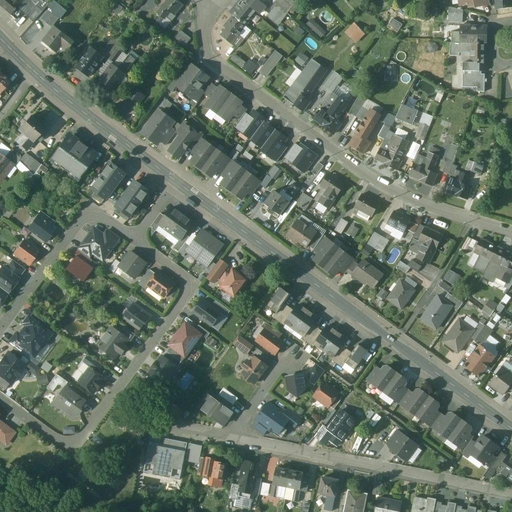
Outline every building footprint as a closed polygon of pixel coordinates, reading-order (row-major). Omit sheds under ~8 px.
[(0,0),(0,6),(15,19),(21,12),(33,22),(49,4),(47,2),(44,0),(0,0)] [(185,5),(177,0),(167,0),(163,5),(172,12),(176,15),(185,5)] [(244,2),(241,0),(240,0),(234,8),(237,11),(233,16),(246,26),(257,13),(257,12),(244,2)] [(265,7),(256,0),(241,0),(244,2),(257,12),(257,13),(259,15),(265,7)] [(296,3),(292,0),(274,0),(273,2),(274,2),(288,14),(296,3)] [(496,0),(498,11),(511,8),(511,7),(510,0),(496,0)] [(288,14),(274,2),(269,7),(272,10),(269,14),(281,23),(288,14)] [(172,12),(165,6),(159,13),(166,19),(172,12)] [(463,11),(449,7),(449,22),(463,23),(463,11)] [(54,14),(46,23),(51,27),(52,26),(59,18),(54,14)] [(246,26),(233,16),(224,26),(229,30),(237,37),(239,35),(246,26)] [(313,19),(308,24),(323,38),(328,32),(313,19)] [(346,32),(358,43),(368,33),(355,22),(346,32)] [(470,25),(462,25),(462,35),(469,35),(469,44),(486,44),(487,27),(478,27),(478,28),(470,28),(470,25)] [(54,27),(42,42),(52,49),(51,50),(53,52),(60,43),(68,49),(73,43),(54,27)] [(239,35),(237,37),(229,30),(223,37),(237,49),(244,39),(239,35)] [(181,31),(173,41),(183,48),(191,39),(181,31)] [(120,43),(113,37),(104,48),(111,54),(116,48),(120,43)] [(469,44),(465,44),(462,43),(450,43),(450,56),(459,56),(459,48),(471,48),(470,63),(461,63),(461,67),(463,67),(463,71),(485,71),(485,44),(486,44),(469,44)] [(88,48),(82,55),(84,57),(80,61),(78,60),(74,66),(87,76),(100,60),(98,59),(101,57),(100,54),(90,47),(88,48)] [(111,54),(108,58),(113,62),(114,63),(122,52),(116,48),(111,54)] [(122,52),(114,63),(113,62),(111,65),(124,75),(137,58),(130,52),(127,56),(122,52)] [(303,66),(310,58),(303,52),(296,60),(303,66)] [(108,58),(97,72),(102,75),(111,64),(111,65),(113,62),(108,58)] [(312,59),(283,98),(291,103),(303,112),(311,102),(306,98),(326,70),(312,59)] [(253,75),(257,69),(246,60),(242,65),(253,75)] [(273,66),(267,62),(259,72),(265,77),(273,66)] [(111,65),(111,64),(102,75),(98,80),(104,84),(104,86),(104,88),(104,89),(105,91),(107,91),(108,92),(110,91),(111,90),(124,75),(111,65)] [(183,78),(177,86),(194,99),(200,90),(209,78),(192,66),(183,78)] [(485,71),(463,71),(462,92),(484,92),(485,71)] [(335,72),(324,87),(332,93),(343,78),(335,72)] [(0,74),(0,93),(9,83),(0,74)] [(168,89),(173,92),(177,86),(183,78),(178,75),(168,89)] [(219,89),(212,84),(205,93),(204,94),(211,99),(219,89)] [(211,99),(206,106),(217,114),(231,95),(221,87),(219,89),(211,99)] [(143,97),(134,89),(126,99),(136,107),(143,97)] [(205,93),(200,90),(194,99),(193,99),(198,103),(204,94),(205,93)] [(339,98),(332,93),(327,100),(334,105),(339,98)] [(368,98),(360,94),(349,113),(356,117),(362,107),(362,108),(365,104),(368,98)] [(231,95),(217,114),(228,122),(240,105),(242,103),(231,95)] [(334,105),(327,100),(313,120),(333,134),(341,124),(336,120),(348,104),(339,98),(334,105)] [(240,105),(233,115),(240,120),(245,113),(247,110),(240,105)] [(410,109),(402,105),(396,118),(412,125),(416,115),(409,113),(410,109)] [(366,117),(369,112),(362,108),(362,107),(356,117),(363,122),(366,117)] [(254,110),(250,116),(239,132),(251,141),(264,122),(267,119),(254,110)] [(366,117),(376,123),(380,116),(371,110),(369,112),(366,117)] [(396,118),(384,112),(380,122),(384,124),(377,136),(384,140),(388,132),(396,118)] [(234,128),(239,132),(250,116),(245,113),(240,120),(234,128)] [(164,119),(157,114),(155,114),(142,133),(158,145),(170,128),(174,123),(168,119),(164,119)] [(44,128),(30,116),(18,130),(32,142),(35,138),(39,141),(44,135),(40,132),(44,128)] [(376,123),(366,117),(363,122),(356,134),(357,135),(350,146),(364,154),(371,142),(366,139),(376,123)] [(189,126),(184,122),(176,132),(181,136),(187,127),(188,128),(189,126)] [(264,122),(251,141),(263,149),(276,130),(264,122)] [(421,123),(415,137),(424,141),(430,127),(421,123)] [(188,128),(187,127),(181,136),(169,152),(172,154),(173,154),(176,157),(177,157),(179,159),(191,143),(197,134),(196,133),(188,128)] [(170,128),(160,142),(166,146),(176,132),(170,128)] [(261,151),(273,159),(284,145),(288,139),(276,130),(263,149),(261,151)] [(203,136),(197,132),(196,133),(197,134),(191,143),(195,146),(201,139),(203,136)] [(408,141),(388,132),(384,140),(380,148),(374,160),(397,171),(406,152),(403,151),(408,141)] [(59,151),(56,156),(53,160),(61,166),(61,167),(65,171),(84,146),(71,136),(60,151),(59,151)] [(195,146),(194,149),(198,152),(206,142),(201,139),(195,146)] [(216,150),(206,142),(198,152),(191,162),(194,165),(201,171),(216,150)] [(284,158),(289,161),(300,147),(295,143),(284,158)] [(288,148),(284,145),(273,159),(277,162),(288,148)] [(301,145),(300,147),(289,161),(304,173),(317,156),(301,145)] [(458,147),(453,145),(450,155),(455,157),(458,147)] [(96,155),(84,146),(65,171),(70,174),(71,173),(79,179),(82,175),(82,176),(86,171),(85,170),(96,155)] [(440,151),(431,147),(429,153),(437,156),(440,151)] [(21,159),(10,150),(4,159),(12,165),(15,168),(19,162),(21,159)] [(226,157),(216,150),(201,171),(208,176),(208,175),(212,177),(219,167),(226,157)] [(30,157),(26,153),(21,159),(19,162),(23,165),(30,157)] [(426,160),(417,156),(409,176),(432,187),(437,175),(432,172),(438,157),(437,156),(429,153),(426,160)] [(4,159),(0,155),(0,181),(12,165),(4,159)] [(450,155),(449,155),(443,172),(449,175),(452,165),(455,157),(450,155)] [(34,161),(30,157),(23,165),(27,169),(34,161)] [(231,161),(226,157),(219,167),(224,171),(231,161)] [(34,161),(27,169),(34,175),(41,166),(34,161)] [(231,161),(224,171),(229,174),(236,164),(231,161)] [(483,166),(469,161),(466,170),(471,172),(480,175),(483,166)] [(324,167),(319,163),(312,172),(317,176),(324,167)] [(38,171),(45,175),(49,168),(42,164),(38,171)] [(125,174),(111,164),(92,190),(106,200),(113,191),(112,191),(118,182),(119,183),(125,174)] [(246,172),(236,164),(229,174),(221,184),(224,187),(224,188),(231,193),(246,172)] [(449,175),(448,178),(452,179),(457,167),(452,165),(449,175)] [(293,179),(280,170),(274,178),(287,188),(293,179)] [(257,179),(246,172),(231,193),(238,198),(239,197),(242,200),(249,190),(257,179)] [(452,179),(448,178),(444,191),(467,200),(472,188),(466,186),(470,176),(460,172),(457,181),(452,179)] [(345,184),(329,174),(320,186),(326,191),(336,197),(345,184)] [(261,183),(257,179),(249,190),(254,193),(261,183)] [(129,191),(123,199),(122,198),(116,207),(130,218),(149,192),(135,181),(128,190),(129,191)] [(292,184),(285,194),(282,191),(279,195),(290,203),(299,190),(292,184)] [(279,195),(274,191),(262,207),(278,219),(290,203),(279,195)] [(336,197),(326,191),(319,203),(328,209),(336,197)] [(379,203),(362,194),(355,208),(372,217),(379,203)] [(307,196),(300,207),(305,211),(313,199),(307,196)] [(183,215),(172,208),(165,217),(160,225),(170,232),(183,215)] [(411,220),(394,211),(387,225),(404,234),(411,220)] [(55,222),(41,212),(37,217),(52,227),(55,222)] [(160,214),(150,228),(155,232),(160,225),(165,217),(160,214)] [(193,223),(183,215),(170,232),(180,240),(185,234),(193,223)] [(52,227),(37,217),(28,229),(45,243),(55,230),(52,227)] [(348,223),(342,219),(335,230),(341,234),(348,223)] [(315,233),(297,221),(296,224),(293,224),(292,226),(293,228),(288,235),(294,240),(293,241),(298,245),(299,243),(306,247),(307,245),(315,234),(315,233)] [(352,225),(348,235),(357,238),(360,228),(352,225)] [(425,227),(420,225),(412,238),(419,241),(425,228),(425,227)] [(443,236),(425,227),(425,228),(419,241),(424,243),(436,250),(443,236)] [(94,228),(82,245),(92,253),(103,261),(116,243),(114,242),(113,242),(104,236),(94,228)] [(214,237),(204,230),(191,247),(187,253),(196,261),(214,237)] [(324,235),(317,230),(315,233),(315,234),(307,245),(314,250),(316,247),(323,236),(324,235)] [(120,240),(108,231),(104,236),(113,242),(114,242),(116,243),(117,244),(120,240)] [(382,237),(374,232),(367,244),(375,248),(377,245),(382,237)] [(185,234),(180,240),(174,248),(179,252),(186,243),(190,238),(185,234)] [(323,236),(316,247),(321,251),(322,251),(330,241),(323,236)] [(224,245),(214,237),(196,261),(206,268),(211,262),(224,245)] [(468,237),(461,250),(466,252),(473,240),(468,237)] [(497,247),(481,239),(474,252),(481,255),(491,260),(497,248),(497,247)] [(38,252),(23,241),(14,254),(29,265),(38,252)] [(339,249),(330,241),(322,251),(321,251),(314,261),(317,263),(316,264),(323,269),(339,249)] [(186,243),(179,252),(184,256),(187,253),(191,247),(186,243)] [(436,250),(424,243),(416,258),(429,264),(436,250)] [(384,249),(377,245),(375,248),(382,253),(384,249)] [(92,253),(82,246),(79,251),(89,258),(92,253)] [(511,255),(497,248),(491,260),(484,273),(482,277),(494,283),(496,279),(507,284),(511,276),(511,274),(511,255)] [(339,249),(323,269),(330,275),(331,274),(334,277),(342,267),(341,267),(349,257),(339,249)] [(79,251),(78,250),(74,255),(77,256),(89,265),(92,261),(89,258),(79,251)] [(131,251),(119,267),(124,271),(123,273),(128,277),(130,275),(135,279),(146,263),(131,251)] [(491,260),(481,255),(474,268),(484,273),(491,260)] [(67,269),(67,270),(84,282),(94,269),(89,265),(77,256),(74,260),(67,269)] [(349,257),(341,267),(342,267),(347,271),(354,262),(354,261),(349,257)] [(72,258),(65,268),(67,269),(74,260),(72,258)] [(25,270),(12,260),(4,270),(18,280),(25,270)] [(121,264),(116,260),(109,270),(114,273),(121,264)] [(228,266),(220,260),(216,266),(209,274),(207,278),(211,281),(217,274),(220,276),(228,266)] [(421,267),(411,260),(407,266),(410,268),(417,273),(421,267)] [(407,266),(400,261),(396,267),(406,274),(410,268),(407,266)] [(204,271),(209,274),(216,266),(211,262),(206,268),(204,271)] [(354,262),(346,272),(351,275),(355,272),(354,271),(358,265),(354,262)] [(381,278),(361,262),(358,265),(354,271),(355,272),(358,275),(357,277),(372,289),(381,278)] [(4,270),(2,267),(0,269),(0,288),(7,294),(18,280),(4,270)] [(247,279),(233,268),(230,272),(227,270),(220,279),(223,281),(220,286),(234,297),(247,279)] [(149,270),(138,284),(145,290),(148,286),(148,285),(155,275),(149,270)] [(457,285),(462,275),(451,270),(446,280),(457,285)] [(155,275),(148,285),(148,286),(165,298),(175,284),(158,272),(155,275)] [(415,290),(401,280),(387,299),(401,310),(415,290)] [(445,280),(441,287),(451,293),(456,285),(445,280)] [(290,295),(281,288),(267,306),(276,313),(277,314),(284,304),(290,295)] [(462,303),(448,293),(443,300),(452,306),(457,310),(462,303)] [(146,305),(131,294),(128,299),(134,304),(142,310),(146,305)] [(443,300),(438,296),(422,319),(437,329),(452,306),(443,300)] [(212,306),(203,300),(193,313),(212,326),(221,314),(221,313),(212,306)] [(230,311),(216,301),(212,306),(221,313),(221,314),(226,317),(230,311)] [(497,306),(490,301),(483,312),(490,317),(497,306)] [(142,310),(134,304),(129,310),(127,309),(121,317),(139,331),(143,325),(145,323),(146,324),(152,317),(142,310)] [(289,307),(284,304),(277,314),(276,313),(273,318),(279,322),(289,307)] [(308,312),(299,305),(294,311),(285,323),(286,324),(295,330),(308,312)] [(289,307),(279,322),(285,326),(286,324),(285,323),(294,311),(289,307)] [(308,312),(295,330),(303,336),(304,337),(313,325),(317,318),(308,312)] [(15,332),(7,343),(13,348),(19,353),(22,349),(35,359),(53,335),(27,316),(20,325),(24,327),(18,335),(15,332)] [(474,329),(459,319),(443,343),(458,353),(468,337),(474,329)] [(474,329),(468,337),(474,341),(482,329),(485,325),(479,321),(474,329)] [(195,330),(186,323),(169,346),(171,347),(185,358),(202,335),(195,330)] [(282,334),(269,324),(265,329),(278,339),(282,334)] [(313,325),(304,337),(303,336),(301,338),(307,343),(318,328),(313,325)] [(210,334),(199,326),(195,330),(202,335),(207,339),(210,334)] [(337,333),(328,326),(323,332),(314,344),(315,345),(323,351),(337,333)] [(111,327),(98,346),(101,348),(99,350),(100,353),(103,356),(106,355),(108,353),(115,358),(119,353),(121,355),(127,348),(124,346),(128,341),(128,340),(120,333),(111,327)] [(135,335),(124,327),(120,333),(128,340),(128,341),(130,342),(135,335)] [(318,328),(307,343),(313,347),(315,345),(314,344),(323,332),(318,328)] [(278,339),(265,329),(257,341),(275,355),(284,343),(278,339)] [(474,341),(474,342),(480,347),(490,335),(482,329),(474,341)] [(337,333),(323,351),(332,357),(333,358),(342,346),(346,339),(337,333)] [(253,346),(239,335),(233,343),(247,354),(253,346)] [(352,353),(345,363),(354,370),(368,351),(358,344),(352,353)] [(342,346),(333,358),(332,357),(330,360),(336,364),(347,349),(342,346)] [(185,358),(171,347),(167,352),(181,362),(182,362),(185,358)] [(485,350),(480,347),(467,364),(466,364),(465,364),(464,365),(464,367),(466,368),(467,368),(467,367),(478,376),(478,378),(479,378),(480,378),(481,377),(481,376),(495,358),(487,352),(487,351),(485,349),(485,350)] [(19,353),(13,348),(9,354),(19,361),(23,355),(19,353)] [(347,349),(336,364),(342,368),(345,363),(352,353),(347,349)] [(181,362),(167,352),(163,357),(176,367),(177,369),(181,362)] [(8,353),(0,362),(0,376),(10,383),(11,384),(25,365),(19,361),(9,354),(8,353)] [(103,366),(88,356),(83,363),(90,368),(98,373),(103,366)] [(163,357),(162,357),(158,363),(157,362),(152,368),(153,369),(149,375),(149,376),(159,383),(162,385),(167,379),(168,380),(173,374),(171,373),(176,367),(163,357)] [(251,364),(247,361),(243,367),(246,370),(242,375),(254,384),(266,367),(255,358),(251,364)] [(316,364),(307,375),(310,382),(315,386),(325,371),(316,364)] [(376,367),(367,380),(372,384),(381,371),(376,367)] [(397,373),(388,367),(384,367),(381,371),(372,384),(383,392),(397,373)] [(98,373),(90,368),(85,375),(82,376),(80,380),(80,382),(79,383),(93,394),(97,389),(98,390),(102,384),(101,383),(105,378),(98,373)] [(505,374),(499,369),(489,383),(503,395),(510,386),(511,383),(511,375),(507,372),(505,374)] [(405,380),(397,373),(383,392),(394,399),(403,387),(406,383),(405,380)] [(68,383),(57,375),(53,380),(59,384),(64,388),(68,383)] [(10,383),(0,376),(0,387),(4,390),(10,383)] [(159,383),(149,376),(146,380),(155,388),(159,383)] [(303,376),(287,378),(289,391),(298,397),(305,388),(303,376)] [(53,380),(47,388),(53,392),(59,384),(53,380)] [(339,393),(324,383),(314,397),(328,407),(337,395),(339,393)] [(409,391),(403,387),(394,399),(399,403),(409,391)] [(236,404),(240,398),(225,388),(221,394),(236,404)] [(84,402),(66,389),(56,403),(63,408),(63,410),(64,411),(65,412),(67,412),(69,412),(74,416),(80,415),(79,409),(84,402)] [(429,397),(420,390),(416,391),(414,395),(405,407),(415,415),(429,397)] [(409,391),(399,403),(405,407),(414,395),(409,391)] [(215,400),(209,395),(205,399),(206,400),(200,408),(204,411),(208,415),(209,414),(224,425),(233,412),(230,410),(215,400)] [(233,405),(219,395),(215,400),(230,410),(233,405)] [(337,395),(329,406),(334,410),(342,399),(337,395)] [(438,403),(429,397),(415,415),(426,423),(436,411),(438,407),(438,403)] [(284,413),(268,402),(260,414),(259,414),(259,415),(255,421),(258,424),(267,431),(272,434),(274,431),(279,435),(287,423),(290,419),(291,419),(284,413)] [(302,418),(288,408),(284,413),(291,419),(290,419),(298,425),(302,418)] [(342,410),(327,430),(334,435),(341,440),(356,420),(342,410)] [(441,414),(436,411),(426,423),(432,427),(441,414)] [(441,414),(432,427),(437,431),(446,418),(441,414)] [(452,414),(449,415),(446,418),(437,431),(448,439),(461,420),(452,414)] [(298,425),(290,419),(287,423),(295,429),(298,425)] [(470,427),(461,420),(448,439),(459,447),(468,434),(471,430),(470,427)] [(145,432),(130,421),(126,426),(141,437),(145,432)] [(14,433),(0,422),(0,440),(5,445),(14,433)] [(267,431),(258,424),(254,429),(264,436),(267,431)] [(327,430),(323,427),(315,437),(327,445),(330,441),(334,435),(327,430)] [(401,434),(396,431),(387,443),(391,447),(401,434)] [(417,446),(401,434),(391,447),(390,449),(406,460),(417,446)] [(473,438),(468,434),(459,447),(464,451),(472,440),(473,438)] [(341,440),(334,435),(330,441),(337,446),(341,440)] [(187,443),(151,436),(149,445),(185,452),(187,443)] [(497,447),(482,436),(477,444),(470,453),(470,454),(485,464),(492,454),(497,447)] [(464,451),(461,454),(467,458),(470,454),(470,453),(477,444),(472,440),(464,451)] [(185,452),(149,445),(145,463),(154,465),(152,474),(171,478),(173,469),(182,471),(185,452)] [(497,458),(491,466),(498,471),(508,457),(501,452),(497,458)] [(492,454),(485,464),(490,468),(491,466),(497,458),(492,454)] [(511,479),(511,457),(509,455),(508,457),(498,471),(511,480),(511,479)] [(207,459),(201,458),(198,474),(203,476),(207,459)] [(216,460),(207,458),(207,459),(203,476),(211,477),(212,477),(215,462),(216,460)] [(259,464),(244,461),(241,477),(250,479),(255,480),(255,479),(256,479),(259,464)] [(229,464),(215,462),(212,477),(222,480),(226,481),(229,464)] [(154,465),(145,463),(144,472),(152,474),(154,465)] [(289,471),(276,468),(273,484),(286,487),(289,471)] [(182,471),(173,469),(171,478),(180,479),(182,471)] [(303,474),(289,471),(286,487),(300,489),(302,477),(303,474)] [(212,477),(211,477),(210,485),(221,487),(222,480),(212,477)] [(250,479),(241,477),(239,486),(238,489),(253,492),(253,489),(248,488),(250,479)] [(308,479),(302,477),(300,489),(300,490),(306,492),(308,479)] [(337,481),(321,477),(318,493),(326,495),(334,496),(337,481)] [(255,480),(250,479),(248,488),(253,489),(253,492),(253,494),(259,495),(261,480),(256,479),(255,479),(255,480)] [(381,483),(374,482),(372,494),(378,496),(381,483)] [(286,487),(273,484),(271,496),(284,499),(286,487)] [(239,486),(232,485),(229,498),(237,499),(237,497),(238,489),(239,486)] [(300,489),(286,487),(284,499),(298,502),(300,490),(300,489)] [(253,492),(238,489),(237,497),(252,500),(253,494),(253,492)] [(362,511),(365,495),(348,491),(343,511),(362,511)] [(334,496),(326,495),(323,509),(331,511),(334,496)] [(398,511),(401,503),(377,498),(374,511),(398,511)] [(426,505),(420,504),(420,500),(413,499),(410,511),(432,511),(434,502),(435,500),(427,499),(426,505)] [(455,504),(447,503),(446,509),(440,507),(441,504),(434,502),(432,511),(453,511),(455,506),(455,504)]
